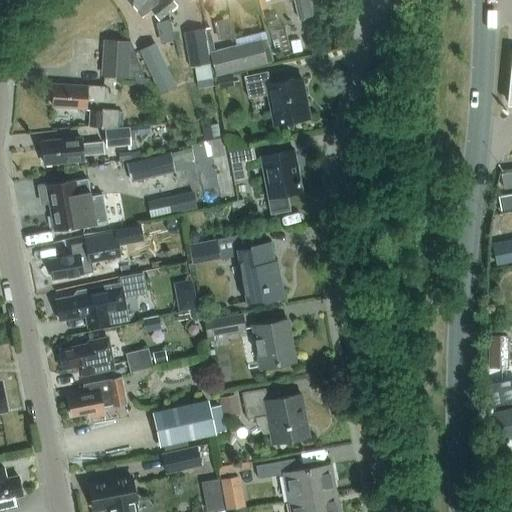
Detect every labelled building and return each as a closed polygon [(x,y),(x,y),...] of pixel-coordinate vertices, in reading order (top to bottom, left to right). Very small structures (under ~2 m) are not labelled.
[(159,19),(167,12),(157,0),(128,0),(143,17),(151,10),(159,19)] [(157,0),(167,12),(177,4),(174,0),(157,0)] [(265,0),(257,0),(260,10),(267,9),(265,0)] [(311,16),(307,0),(287,0),(289,0),(294,0),(298,19),(311,16)] [(96,19),(89,9),(64,29),(93,66),(118,46),(114,40),(128,29),(110,7),(96,19)] [(216,39),(233,37),(230,18),(213,20),(216,39)] [(169,19),(156,22),(162,43),(174,40),(169,19)] [(210,63),(205,28),(183,32),(189,68),(194,67),(197,81),(212,78),(209,63),(210,63)] [(237,44),(241,68),(265,62),(259,38),(237,44)] [(154,43),(139,50),(159,94),(174,87),(154,43)] [(210,50),(216,74),(241,68),(237,44),(210,50)] [(268,84),(266,72),(242,76),(247,98),(267,94),(272,116),(306,109),(300,78),(268,84)] [(231,76),(223,78),(216,79),(217,89),(223,88),(233,86),(231,76)] [(197,81),(198,88),(213,86),(212,78),(197,81)] [(68,83),(68,85),(53,84),(52,104),(66,105),(66,107),(85,108),(86,99),(104,100),(105,85),(68,83)] [(102,125),(102,128),(126,125),(126,119),(123,119),(123,111),(119,111),(119,108),(103,107),(103,109),(90,108),(89,124),(102,125)] [(210,125),(201,127),(204,139),(220,135),(218,124),(210,125)] [(131,140),(129,127),(126,127),(126,125),(102,128),(105,128),(107,146),(131,144),(131,140)] [(149,125),(137,126),(138,133),(138,134),(150,133),(149,125)] [(138,133),(137,126),(129,127),(131,140),(135,139),(134,134),(138,133)] [(83,143),(82,138),(41,142),(43,162),(60,160),(61,163),(85,160),(84,154),(104,152),(103,141),(83,143)] [(253,147),(228,152),(233,181),(247,179),(245,164),(256,162),(253,147)] [(133,180),(175,170),(170,151),(128,162),(133,180)] [(295,151),(260,157),(270,212),(290,209),(290,207),(288,208),(286,193),(302,190),(295,151)] [(118,153),(119,161),(131,158),(130,153),(118,153)] [(501,175),(500,182),(503,186),(507,186),(511,184),(511,179),(511,176),(510,173),(505,172),(501,175)] [(41,202),(47,201),(53,231),(108,221),(103,194),(89,196),(86,179),(73,181),(44,186),(38,187),(41,202)] [(193,191),(177,195),(181,212),(197,208),(193,191)] [(511,193),(498,196),(501,210),(511,207),(511,193)] [(243,199),(231,202),(232,208),(244,205),(243,199)] [(139,225),(113,230),(115,236),(116,244),(142,239),(139,225)] [(195,230),(190,231),(188,235),(189,240),(193,242),(197,241),(200,237),(199,233),(195,230)] [(258,230),(223,237),(216,238),(219,259),(238,256),(246,302),(283,295),(276,260),(273,260),(269,242),(261,244),(258,230)] [(78,254),(78,253),(48,259),(52,279),(81,274),(79,266),(88,264),(87,261),(118,255),(115,236),(83,242),(85,253),(78,254)] [(511,239),(492,243),(496,264),(511,261),(511,239)] [(141,269),(119,273),(121,282),(77,290),(77,291),(79,291),(79,295),(74,296),(74,295),(55,299),(59,320),(85,315),(87,327),(128,319),(123,296),(145,292),(141,269)] [(197,309),(194,294),(175,297),(178,312),(197,309)] [(216,335),(223,333),(245,330),(242,314),(204,321),(207,342),(217,340),(216,335)] [(294,360),(286,319),(252,326),(260,367),(294,360)] [(74,346),(58,349),(61,369),(77,366),(79,374),(112,368),(107,338),(88,342),(88,343),(73,346),(74,346)] [(165,350),(152,353),(155,363),(167,361),(165,350)] [(125,355),(129,374),(151,369),(149,357),(147,357),(146,351),(125,355)] [(488,352),(488,368),(508,368),(508,351),(488,351),(488,352)] [(208,359),(198,361),(201,371),(210,369),(208,359)] [(123,377),(84,384),(86,394),(67,398),(70,415),(86,412),(88,419),(106,416),(104,406),(111,404),(112,406),(128,403),(123,377)] [(511,377),(490,380),(492,400),(511,398),(511,377)] [(269,432),(271,443),(308,436),(300,393),(267,399),(265,387),(241,392),(246,419),(253,417),(254,422),(263,433),(269,432)] [(223,396),(220,397),(224,417),(236,415),(232,395),(223,396)] [(153,411),(160,444),(214,432),(209,407),(207,399),(153,411)] [(214,432),(226,430),(223,417),(220,404),(209,407),(214,432)] [(511,408),(493,413),(498,440),(511,437),(511,408)] [(201,466),(197,445),(161,452),(165,474),(201,466)] [(285,474),(290,501),(336,492),(330,463),(298,469),(296,459),(257,466),(260,478),(285,474)] [(0,509),(15,506),(13,496),(22,495),(18,475),(6,478),(3,466),(0,466),(0,509)] [(511,487),(511,467),(502,470),(506,489),(511,487)] [(130,475),(88,484),(93,509),(108,506),(109,511),(135,511),(134,501),(135,501),(130,475)] [(223,494),(242,491),(239,476),(220,479),(223,494)] [(339,511),(336,492),(290,501),(291,511),(339,511)] [(205,499),(207,509),(224,506),(222,496),(205,499)]
